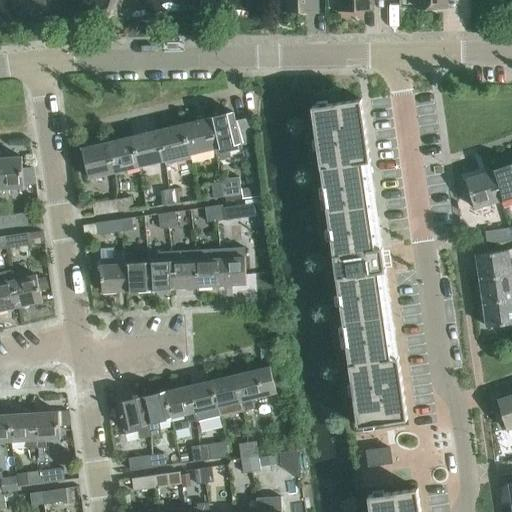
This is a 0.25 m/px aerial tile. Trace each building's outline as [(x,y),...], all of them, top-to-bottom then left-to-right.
[(281,0),(282,13),(318,12),(318,0),(281,0)] [(339,0),(339,11),(372,11),(372,0),(339,0)] [(417,0),(418,9),(446,9),(446,0),(417,0)] [(362,103),(313,110),(359,429),(408,422),(403,390),(396,391),(384,305),(391,304),(379,221),(372,222),(359,136),(367,135),(362,103)] [(218,159),(231,156),(230,151),(243,148),(235,114),(209,120),(217,150),(216,150),(218,159)] [(209,120),(184,126),(183,126),(191,156),(216,150),(217,150),(209,120)] [(166,165),(167,165),(191,159),(191,156),(183,126),(160,132),(167,162),(166,162),(166,165)] [(160,132),(134,138),(141,168),(166,162),(167,162),(160,132)] [(109,144),(116,174),(141,168),(134,138),(109,144)] [(116,174),(109,144),(84,150),(91,180),(116,174)] [(0,202),(11,202),(10,190),(25,189),(24,158),(0,159),(0,202)] [(511,165),(492,172),(501,200),(511,196),(511,165)] [(475,208),(500,200),(501,200),(492,172),(466,180),(475,208)] [(225,197),(241,194),(243,194),(240,177),(221,179),(223,197),(225,197)] [(213,181),(216,198),(223,197),(221,179),(213,181)] [(243,194),(243,196),(260,194),(259,185),(241,187),(243,194)] [(171,189),(172,204),(180,203),(178,188),(171,189)] [(172,204),(171,189),(160,191),(163,206),(172,204)] [(241,194),(225,197),(227,204),(243,201),(241,194)] [(118,201),(119,211),(130,210),(129,198),(118,199),(118,201)] [(118,201),(118,199),(93,203),(95,215),(119,211),(118,201)] [(215,206),(217,220),(225,219),(224,211),(223,204),(215,206)] [(243,205),(223,207),(224,211),(225,219),(244,217),(243,205)] [(217,220),(215,206),(205,207),(207,222),(217,220)] [(167,213),(169,227),(178,226),(176,211),(167,213)] [(3,216),(5,228),(29,224),(27,212),(3,216)] [(169,227),(167,213),(158,214),(160,229),(169,227)] [(120,219),(122,231),(134,229),(132,218),(120,219)] [(122,231),(120,219),(96,223),(98,235),(122,231)] [(486,231),(488,243),(511,240),(511,234),(510,228),(486,231)] [(7,236),(8,248),(31,245),(29,233),(7,236)] [(0,249),(8,248),(7,236),(0,236),(0,249)] [(246,259),(233,259),(232,247),(220,248),(221,254),(223,287),(248,286),(246,259)] [(198,255),(200,288),(223,287),(221,254),(220,248),(198,249),(198,255)] [(176,289),(200,288),(198,255),(198,249),(173,251),(174,255),(176,289)] [(114,258),(102,259),(104,293),(127,292),(126,265),(124,251),(114,252),(114,258)] [(148,252),(149,264),(150,264),(152,291),(176,289),(174,255),(173,251),(148,252)] [(511,263),(511,264),(510,251),(477,256),(481,280),(511,275),(511,263)] [(150,264),(149,264),(126,265),(127,292),(152,291),(150,264)] [(0,272),(0,273),(3,285),(0,285),(0,312),(20,307),(14,282),(11,270),(0,272)] [(511,275),(481,280),(484,303),(484,304),(511,299),(511,275)] [(38,276),(14,282),(20,307),(44,301),(41,291),(39,279),(38,276)] [(46,278),(39,279),(41,291),(49,289),(46,278)] [(511,299),(484,304),(487,327),(511,323),(511,299)] [(255,407),(253,401),(277,395),(271,369),(236,377),(243,408),(243,410),(255,407)] [(220,416),(221,416),(243,410),(243,408),(236,377),(213,383),(219,409),(218,409),(220,416)] [(196,415),(218,409),(219,409),(213,383),(190,388),(196,415)] [(190,388),(167,394),(173,420),(175,430),(188,427),(187,422),(197,420),(196,415),(190,388)] [(162,433),(159,423),(173,420),(167,394),(143,399),(150,431),(151,436),(162,433)] [(508,431),(511,429),(511,396),(499,401),(508,431)] [(138,431),(140,438),(151,436),(150,431),(143,399),(120,405),(126,434),(138,431)] [(35,414),(38,447),(47,446),(46,441),(61,439),(59,413),(35,414)] [(26,448),(37,447),(38,447),(35,414),(11,416),(13,443),(26,442),(26,448)] [(0,443),(13,443),(11,416),(0,417),(0,443)] [(248,442),(251,459),(259,458),(257,441),(248,442)] [(242,460),(251,459),(248,442),(239,443),(242,460)] [(201,445),(203,460),(211,459),(209,444),(201,445)] [(203,460),(201,445),(192,446),(194,461),(203,460)] [(386,447),(367,450),(369,465),(395,461),(393,446),(386,447)] [(299,448),(282,451),(286,473),(302,470),(299,448)] [(154,454),(156,466),(167,465),(165,453),(154,454)] [(156,466),(154,454),(129,458),(131,470),(156,466)] [(180,463),(188,462),(187,454),(179,455),(180,463)] [(276,455),(259,458),(261,468),(278,465),(276,455)] [(251,459),(252,472),(261,470),(261,468),(259,458),(251,459)] [(251,459),(242,460),(244,473),(252,472),(251,459)] [(204,468),(206,483),(214,481),(212,466),(204,468)] [(41,470),(42,482),(65,479),(63,468),(41,470)] [(206,483),(204,468),(195,469),(197,484),(206,483)] [(42,482),(41,470),(28,472),(29,484),(42,482)] [(157,475),(159,487),(170,485),(168,473),(157,475)] [(191,485),(189,473),(181,475),(183,486),(191,485)] [(159,487),(157,475),(132,478),(134,490),(159,487)] [(0,495),(5,495),(4,492),(14,490),(11,476),(0,477),(0,495)] [(421,511),(417,487),(368,494),(370,511),(421,511)] [(43,491),(45,503),(68,500),(66,488),(43,491)] [(45,503),(43,491),(31,493),(32,505),(45,503)] [(198,511),(210,511),(209,502),(198,503),(198,511)]
